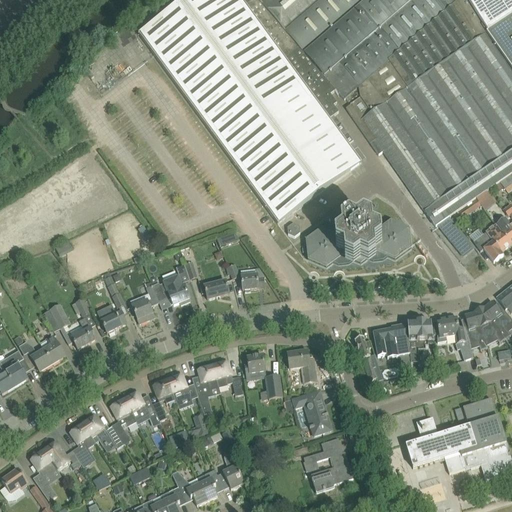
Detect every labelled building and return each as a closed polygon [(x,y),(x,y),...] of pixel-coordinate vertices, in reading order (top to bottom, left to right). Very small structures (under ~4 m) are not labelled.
[(511,0),(187,0),(147,30),(139,36),(278,225),(350,172),(361,164),(353,153),(357,150),(358,149),(348,136),(348,135),(336,118),(335,119),(333,117),(339,114),(334,107),(337,104),(330,95),(336,91),(344,101),(346,100),(348,103),(360,96),(361,99),(350,106),(351,107),(346,110),(370,145),(378,157),(379,157),(383,154),(424,214),(425,213),(436,228),(437,227),(449,219),(466,207),(476,200),(488,192),(493,188),(500,184),(511,175),(511,0)] [(511,175),(500,184),(504,188),(505,190),(511,185),(511,175)] [(500,184),(493,188),(497,194),(504,188),(500,184)] [(495,202),(488,192),(476,200),(484,210),(495,202)] [(469,216),(477,210),(473,205),(465,210),(469,216)] [(511,209),(510,207),(503,212),(508,218),(509,217),(511,220),(511,209)] [(457,224),(469,216),(465,210),(453,218),(457,224)] [(511,247),(511,245),(511,227),(506,219),(496,227),(502,234),(503,234),(506,239),(511,247)] [(306,242),(308,262),(326,270),(343,258),(361,266),(377,255),(395,263),(412,250),(409,230),(391,222),(375,234),(356,226),(340,238),(322,230),(306,242)] [(299,228),(293,225),(288,229),(288,236),(294,239),(300,235),(299,228)] [(490,231),(486,234),(501,254),(511,247),(506,239),(503,234),(502,234),(496,227),(490,231)] [(480,253),(483,250),(494,264),(503,257),(501,254),(486,234),(473,244),(480,253)] [(233,243),(237,242),(234,235),(231,236),(218,241),(220,248),(233,243)] [(74,252),(68,242),(55,249),(61,259),(74,252)] [(177,263),(182,261),(179,253),(174,255),(177,263)] [(193,264),(185,267),(190,282),(198,279),(193,264)] [(229,269),(228,269),(232,281),(239,279),(235,267),(234,267),(229,269)] [(241,278),(242,283),(243,292),(259,291),(259,288),(265,287),(264,280),(266,280),(266,279),(259,270),(256,271),(256,277),(241,278)] [(124,306),(119,296),(120,295),(112,278),(111,278),(110,274),(105,277),(107,281),(105,281),(108,288),(108,289),(113,299),(118,309),(124,306)] [(116,284),(122,281),(119,275),(113,278),(116,284)] [(190,283),(190,282),(188,276),(180,280),(179,278),(163,284),(163,286),(160,287),(159,285),(152,288),(159,305),(166,302),(166,301),(170,299),(173,307),(178,305),(179,306),(190,302),(189,301),(190,301),(186,291),(185,288),(184,287),(183,287),(182,286),(190,283)] [(204,288),(205,292),(207,301),(229,296),(226,283),(204,288)] [(506,311),(511,306),(511,287),(497,300),(506,311)] [(139,300),(130,303),(133,309),(136,317),(140,326),(150,322),(148,318),(153,316),(150,309),(159,305),(152,288),(148,289),(146,290),(149,296),(151,300),(141,305),(139,300)] [(90,315),(83,301),(75,305),(83,319),(90,315)] [(484,309),(496,329),(505,341),(511,337),(505,329),(511,323),(511,322),(499,306),(496,308),(492,303),(485,309),(484,309)] [(63,329),(70,326),(60,307),(50,312),(60,331),(69,347),(74,344),(72,340),(70,341),(63,329)] [(473,315),(471,315),(478,328),(486,350),(488,350),(485,342),(494,338),(499,345),(505,341),(496,329),(484,309),(473,314),(473,315)] [(54,334),(60,331),(50,312),(44,315),(54,334)] [(127,326),(123,317),(121,314),(116,316),(110,319),(107,313),(98,317),(101,323),(107,336),(122,328),(127,326)] [(466,323),(462,325),(463,329),(470,352),(471,351),(471,349),(472,349),(471,346),(478,343),(480,352),(486,350),(478,328),(471,315),(464,317),(466,323)] [(457,319),(436,323),(438,333),(439,335),(438,335),(437,345),(447,343),(446,339),(455,338),(457,346),(456,346),(457,352),(460,351),(464,363),(473,360),(470,352),(463,329),(459,330),(459,329),(457,319)] [(92,333),(89,328),(85,320),(79,323),(84,331),(85,333),(72,340),(74,344),(78,351),(96,341),(92,333)] [(407,341),(410,356),(411,365),(417,364),(419,364),(419,363),(418,352),(426,352),(426,348),(428,348),(428,345),(433,345),(432,335),(431,328),(431,324),(408,325),(408,341),(407,341)] [(406,327),(393,329),(393,338),(397,359),(410,356),(407,341),(407,336),(406,327)] [(392,331),(373,335),(378,358),(387,357),(388,360),(397,359),(393,338),(393,329),(391,329),(392,331)] [(65,359),(52,337),(46,341),(40,345),(44,352),(53,366),(65,359)] [(19,338),(14,341),(17,347),(23,344),(19,338)] [(375,357),(370,359),(364,339),(355,342),(361,361),(363,361),(370,382),(376,380),(377,384),(382,382),(383,382),(383,381),(375,357)] [(24,357),(22,358),(29,370),(35,366),(40,374),(53,366),(44,352),(37,356),(33,348),(27,344),(19,349),(24,357)] [(304,385),(307,385),(317,383),(313,361),(309,362),(308,353),(288,356),(290,371),(301,370),(304,385)] [(19,361),(16,355),(7,360),(8,363),(2,367),(6,375),(15,389),(28,381),(23,373),(29,370),(22,358),(19,361)] [(266,374),(265,368),(263,358),(247,360),(249,368),(245,369),(246,377),(247,383),(257,381),(259,381),(259,378),(266,377),(266,374)] [(433,370),(431,360),(419,363),(419,364),(417,364),(419,374),(433,370)] [(0,393),(2,397),(15,389),(6,375),(2,367),(0,364),(0,393)] [(235,398),(243,396),(240,379),(233,380),(232,378),(228,364),(213,368),(219,390),(228,387),(228,386),(233,385),(235,398)] [(206,393),(219,390),(213,368),(198,372),(200,382),(201,386),(202,388),(195,390),(201,409),(204,417),(212,415),(208,400),(206,393)] [(168,383),(177,405),(191,399),(183,377),(168,383)] [(269,402),(282,400),(279,378),(266,380),(268,393),(269,402)] [(175,402),(168,383),(153,388),(159,404),(153,407),(160,423),(167,420),(160,404),(165,402),(167,405),(175,402)] [(160,423),(153,407),(146,410),(145,407),(139,395),(125,402),(136,424),(138,427),(150,421),(153,426),(160,423)] [(314,438),(321,435),(331,433),(328,424),(329,423),(327,418),(328,417),(328,416),(327,416),(325,410),(324,411),(321,402),(311,405),(308,397),(293,402),(295,410),(304,407),(314,438)] [(449,476),(466,471),(465,470),(470,468),(471,471),(481,468),(485,483),(500,478),(501,483),(511,479),(511,464),(510,458),(508,459),(504,447),(506,446),(498,420),(496,420),(491,401),(463,409),(469,429),(438,438),(433,420),(416,425),(422,443),(406,448),(413,470),(444,460),(449,476)] [(112,428),(122,443),(124,447),(131,443),(121,427),(126,425),(128,428),(136,424),(125,402),(111,409),(117,422),(118,424),(112,428)] [(200,438),(209,435),(202,416),(193,419),(196,428),(190,430),(192,438),(193,438),(195,442),(201,441),(200,438)] [(96,418),(83,426),(95,445),(99,443),(103,449),(112,443),(117,451),(124,447),(122,443),(112,428),(109,430),(107,427),(104,429),(96,418)] [(83,426),(70,435),(75,443),(79,450),(73,454),(81,466),(84,470),(92,464),(85,453),(95,445),(83,426)] [(174,450),(190,444),(186,433),(169,439),(174,450)] [(226,434),(222,436),(228,448),(232,446),(226,434)] [(204,448),(210,446),(207,440),(201,443),(204,448)] [(57,444),(44,453),(58,473),(71,464),(57,444)] [(307,448),(293,453),(295,459),(309,454),(307,448)] [(45,481),(58,473),(44,453),(31,462),(36,470),(39,474),(40,476),(33,481),(49,503),(57,498),(49,486),(45,481)] [(328,460),(326,453),(304,460),(306,464),(304,465),(307,474),(309,473),(310,478),(312,478),(317,495),(335,489),(334,486),(344,484),(353,481),(345,454),(335,457),(331,459),(335,471),(320,475),(317,463),(328,460)] [(68,458),(73,465),(71,467),(74,471),(81,466),(73,454),(68,458)] [(218,478),(224,492),(230,489),(231,492),(244,485),(231,456),(225,459),(229,473),(218,478)] [(165,471),(167,465),(159,463),(158,470),(165,471)] [(28,486),(24,479),(18,471),(2,482),(5,487),(11,495),(20,489),(21,491),(28,486)] [(205,477),(197,481),(199,485),(207,503),(218,498),(214,490),(221,486),(224,492),(218,478),(215,472),(205,477)] [(138,474),(130,478),(134,487),(143,483),(138,474)] [(199,485),(192,489),(178,474),(173,477),(179,490),(185,504),(193,500),(197,508),(207,503),(199,485)] [(124,493),(120,485),(113,488),(116,496),(124,493)] [(52,511),(51,510),(36,488),(31,492),(44,511),(52,511)] [(170,501),(164,504),(167,511),(179,511),(178,507),(185,504),(179,490),(169,494),(170,501)] [(140,502),(143,507),(145,511),(167,511),(164,504),(161,498),(153,502),(146,505),(143,501),(140,502)]
